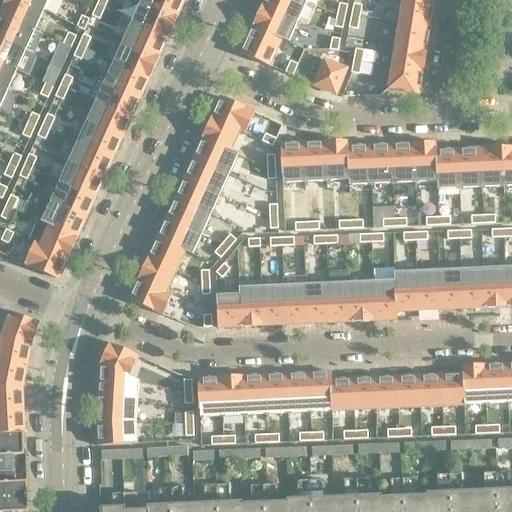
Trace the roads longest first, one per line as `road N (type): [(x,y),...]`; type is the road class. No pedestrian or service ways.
road 1 (residential): [(511,340),(190,352),(88,312)]
road 2 (tertiary): [(88,312),(199,55)]
road 3 (residential): [(441,119),(333,114),(199,55)]
road 4 (tertiary): [(67,511),(65,437),(88,312)]
road 5 (residential): [(441,119),(459,0)]
